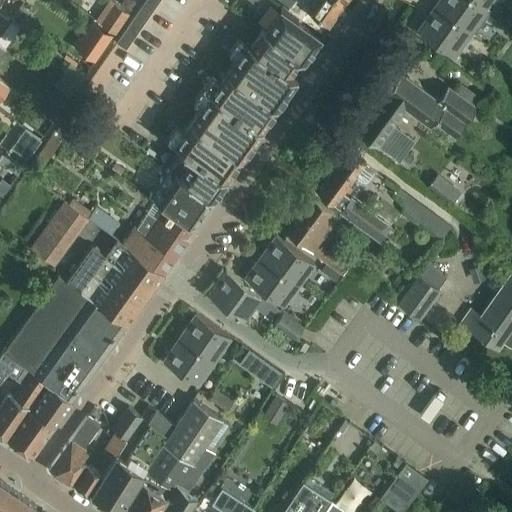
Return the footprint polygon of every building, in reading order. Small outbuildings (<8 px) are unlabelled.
[(115,32),(127,12),(110,0),(96,19),(115,32)] [(128,12),(136,1),(134,0),(123,0),(120,6),(128,12)] [(154,0),(145,0),(144,2),(153,9),(158,2),(154,0)] [(322,32),(343,2),(339,0),(293,0),(288,7),(301,17),(322,32)] [(485,8),(474,0),(438,0),(434,7),(471,33),(472,31),(474,32),(489,11),(485,8)] [(144,2),(139,9),(149,15),(153,9),(144,2)] [(454,56),(471,33),(434,7),(417,30),(454,56)] [(182,148),(169,166),(213,198),(228,177),(226,176),(240,157),(242,158),(244,155),(246,152),(263,127),(262,126),(278,104),(280,101),(298,77),(294,74),(300,65),(303,60),(321,36),(319,35),(281,8),(265,29),(263,27),(260,31),(257,34),(252,42),(251,43),(247,40),(244,44),(174,142),(182,148)] [(139,9),(135,15),(144,22),(149,15),(139,9)] [(135,15),(130,22),(139,28),(144,22),(135,15)] [(130,22),(125,28),(135,35),(139,28),(130,22)] [(85,52),(94,59),(112,34),(102,27),(85,52)] [(125,28),(121,35),(130,41),(135,35),(125,28)] [(0,39),(8,45),(12,40),(1,31),(0,32),(0,39)] [(121,35),(116,41),(125,48),(130,41),(121,35)] [(0,39),(0,56),(8,45),(0,39)] [(433,122),(454,137),(476,105),(473,103),(478,96),(458,83),(453,89),(447,85),(437,99),(416,84),(400,72),(385,92),(388,93),(359,132),(375,144),(399,160),(415,140),(392,123),(404,106),(432,125),(433,122)] [(63,109),(72,96),(65,92),(56,106),(63,109)] [(85,109),(76,103),(59,126),(68,133),(85,109)] [(28,157),(42,137),(26,126),(12,146),(28,157)] [(368,181),(374,172),(364,165),(365,163),(348,150),(317,192),(334,205),(354,177),(361,182),(365,183),(368,181)] [(2,152),(0,155),(0,160),(18,173),(23,166),(2,152)] [(150,193),(149,193),(157,199),(165,205),(193,225),(213,198),(214,198),(213,198),(169,166),(168,166),(169,167),(150,193)] [(320,247),(316,244),(338,215),(313,197),(287,232),(312,251),(343,274),(349,266),(322,245),(320,247)] [(88,213),(71,201),(68,198),(33,246),(54,261),(88,213)] [(348,201),(340,212),(364,229),(372,218),(348,201)] [(165,205),(157,216),(185,236),(193,225),(165,205)] [(435,217),(426,211),(420,220),(442,234),(449,225),(436,216),(435,217)] [(135,225),(124,239),(166,269),(188,238),(185,236),(157,216),(156,218),(148,212),(138,227),(135,225)] [(299,283),(314,262),(276,234),(260,255),(299,283)] [(166,269),(124,239),(122,242),(116,238),(106,252),(154,286),(166,269)] [(154,286),(106,252),(105,254),(92,245),(69,277),(87,290),(128,322),(154,286)] [(283,304),(299,283),(260,255),(245,276),(283,304)] [(410,285),(398,301),(420,316),(431,300),(440,289),(437,287),(446,274),(427,260),(418,273),(410,285)] [(244,320),(256,304),(262,296),(226,269),(208,294),(244,320)] [(67,281),(58,274),(2,351),(25,366),(50,383),(72,399),(128,322),(87,290),(69,277),(67,281)] [(511,275),(483,315),(474,308),(464,320),(498,347),(502,341),(507,345),(511,346),(511,345),(511,275)] [(296,338),(303,328),(304,327),(283,311),(275,322),(296,338)] [(214,360),(219,352),(230,336),(196,312),(179,336),(214,360)] [(198,383),(214,360),(179,336),(163,360),(198,383)] [(25,366),(2,351),(0,354),(0,382),(7,372),(17,378),(21,371),(25,366)] [(0,404),(0,434),(11,442),(50,383),(25,366),(21,371),(17,378),(21,381),(12,394),(8,392),(0,404)] [(32,455),(72,399),(50,383),(11,442),(32,455)] [(277,421),(278,419),(288,401),(276,394),(264,413),(277,421)] [(120,511),(154,511),(191,458),(217,419),(191,401),(175,424),(119,511),(120,511)] [(126,437),(141,415),(129,406),(113,428),(126,437)] [(119,511),(175,424),(157,412),(151,423),(136,445),(125,460),(117,455),(125,441),(114,433),(101,451),(113,459),(104,474),(90,493),(119,511)] [(90,493),(104,474),(77,457),(88,441),(100,424),(86,415),(49,467),(72,482),(90,493)] [(186,511),(196,498),(187,492),(204,466),(195,461),(221,421),(217,419),(191,458),(154,511),(186,511)] [(345,420),(339,429),(342,431),(348,422),(345,420)] [(374,440),(369,447),(376,453),(381,445),(374,440)] [(399,457),(394,463),(401,468),(405,461),(399,457)] [(405,462),(388,486),(405,499),(411,491),(404,486),(416,470),(405,462)] [(0,509),(14,489),(0,479),(0,509)] [(283,511),(325,511),(333,501),(305,481),(283,511)] [(252,511),(255,508),(222,486),(212,502),(224,510),(222,511),(252,511)] [(14,489),(0,509),(0,511),(28,511),(32,507),(35,503),(14,489)] [(349,511),(333,501),(325,511),(349,511)]
